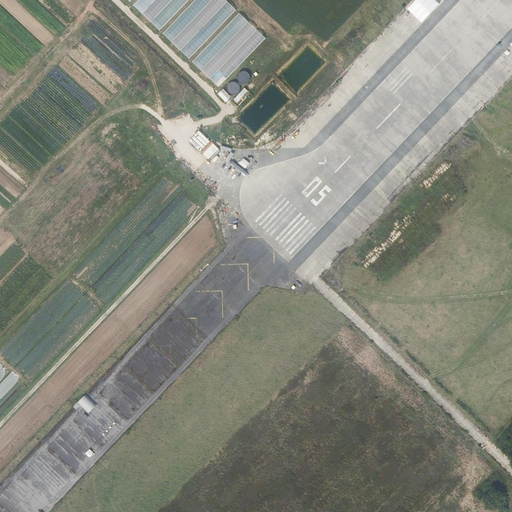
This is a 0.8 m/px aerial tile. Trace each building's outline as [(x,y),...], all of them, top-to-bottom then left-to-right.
[(188,0),(138,0),(133,5),(159,30),(188,0)] [(235,10),(225,0),(195,0),(163,34),(188,58),(235,10)] [(435,0),(415,0),(407,9),(421,23),(440,4),(437,2),(435,0)] [(265,38),(239,13),(192,62),(218,87),(265,38)] [(250,79),(250,77),(250,74),(249,73),(247,71),(245,70),(243,70),(241,71),(239,72),(238,74),(237,76),(237,78),(238,80),(239,82),(241,83),(243,84),(245,83),(247,82),(249,81),(250,79)] [(239,90),(240,87),(239,85),(238,83),(236,82),(234,81),(232,81),(230,82),(228,83),(227,85),(226,87),(227,89),(227,91),(229,93),(231,94),(233,94),(235,94),(237,93),(238,92),(239,90)] [(231,97),(223,89),(218,94),(225,102),(231,97)] [(249,163),(243,158),(239,164),(245,169),(249,163)] [(88,414),(96,405),(86,394),(78,402),(88,414)]
